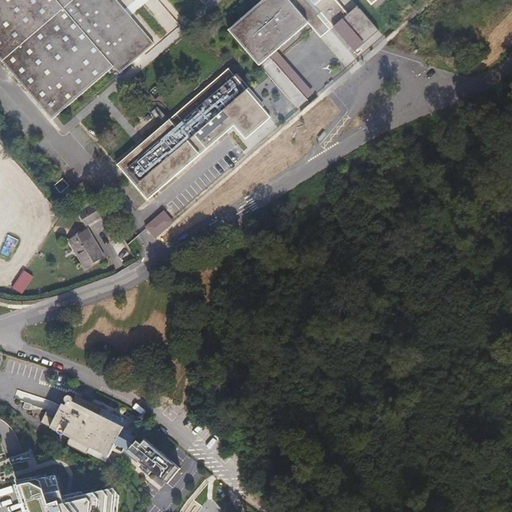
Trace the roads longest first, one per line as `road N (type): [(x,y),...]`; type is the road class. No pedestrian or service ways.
road 1 (unclassified): [(3,326),(151,266),(314,165)]
road 2 (unclassified): [(3,326),(19,347),(135,398),(251,496)]
road 3 (unclassified): [(434,100),(410,76),(377,76),(314,165)]
road 4 (unclassified): [(314,165),(434,100)]
